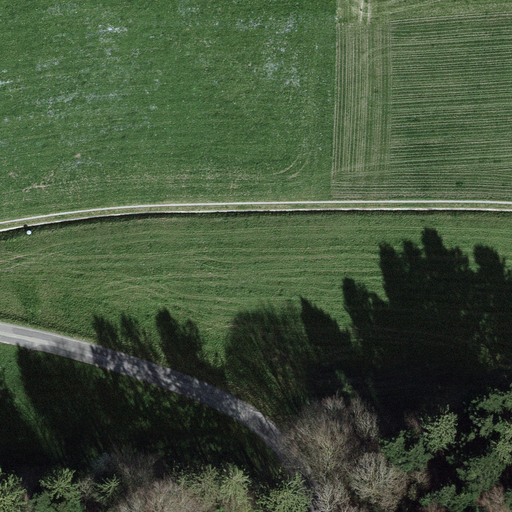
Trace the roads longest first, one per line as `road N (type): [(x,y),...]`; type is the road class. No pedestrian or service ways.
road 1 (track): [(0,504),(276,486),(356,444),(511,406)]
road 2 (track): [(0,225),(168,207),(511,206)]
road 3 (unclassified): [(0,332),(102,356),(239,409),(295,461),(314,511)]
